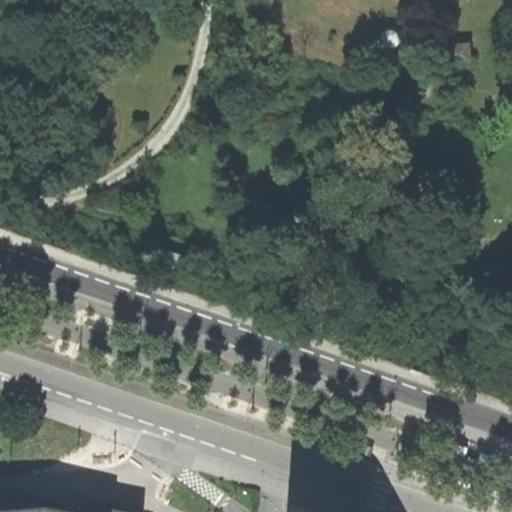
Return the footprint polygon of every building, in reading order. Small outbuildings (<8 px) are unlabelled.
[(383,33),(382,35),(382,37),(382,40),(384,42),(385,45),(388,46),(390,47),(393,47),(395,46),(398,45),(400,43),(401,40),(402,37),(402,34),(400,31),(398,29),(396,28),(393,27),(390,27),(387,28),(384,30),(383,33)] [(469,60),(468,46),(445,48),(446,61),(469,60)] [(317,228),(318,248),(334,247),(332,227),(317,228)] [(164,254),(161,264),(181,271),(184,261),(164,254)] [(449,446),(448,449),(464,454),(466,447),(450,441),(449,446)] [(479,456),(478,460),(494,465),(497,457),(481,452),(479,456)] [(472,481),(473,478),(457,472),(455,480),(471,486),(472,481)] [(499,491),(501,488),(485,482),(482,490),(498,495),(499,491)] [(0,511),(114,511),(18,491),(0,492),(0,511)]
